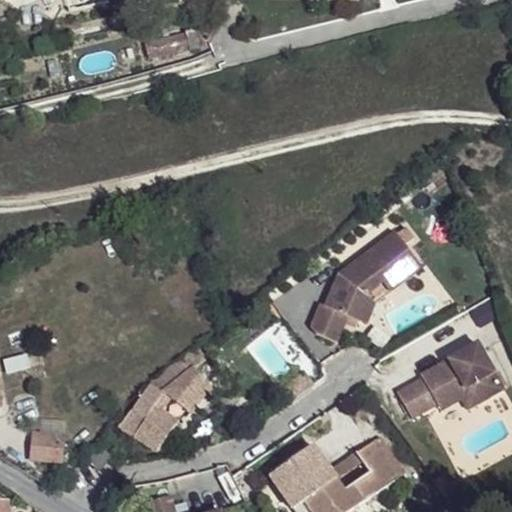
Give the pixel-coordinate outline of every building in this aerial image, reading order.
[(198,0),(200,11),(215,9),(213,0),(198,0)] [(188,53),(184,37),(147,46),(150,62),(188,53)] [(317,335),(338,344),(349,318),(361,323),(371,298),(366,297),(384,282),(392,293),(423,268),(396,233),(339,276),(326,308),(322,306),(312,329),(317,335)] [(366,297),(371,298),(361,323),(368,326),(378,302),(392,293),(384,282),(366,297)] [(424,378),(399,392),(413,419),(439,405),(466,389),(476,406),(505,390),(479,344),(422,375),(424,378)] [(213,399),(188,371),(205,359),(198,349),(149,385),(149,386),(151,387),(121,430),(158,457),(213,399)] [(290,401),(314,384),(305,372),(281,389),(290,401)] [(466,389),(439,405),(442,411),(463,399),(469,410),(476,406),(466,389)] [(33,462),(64,466),(67,440),(35,437),(33,462)] [(401,480),(408,475),(383,439),(375,445),(401,480)] [(113,459),(100,443),(89,453),(83,457),(97,473),(113,459)] [(367,503),(401,480),(375,445),(358,457),(365,465),(372,476),(356,488),(367,503)] [(299,511),(354,511),(367,503),(356,488),(347,494),(339,484),(332,474),(315,450),(276,479),(297,509),(299,511)] [(332,474),(339,484),(365,465),(358,457),(332,474)] [(175,511),(171,497),(142,505),(144,511),(175,511)]
